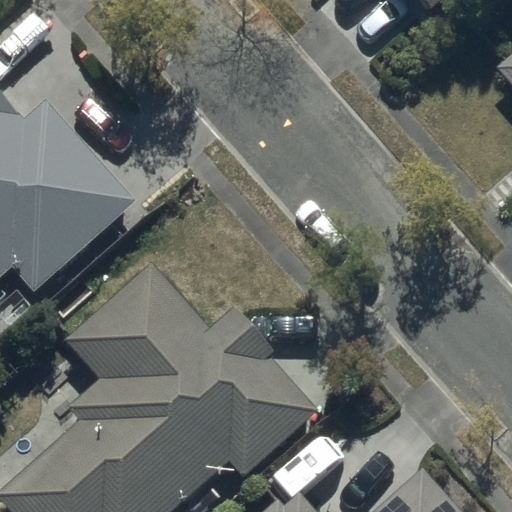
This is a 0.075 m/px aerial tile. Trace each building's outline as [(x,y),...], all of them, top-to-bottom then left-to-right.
[(418,0),(431,13),(445,0),(418,0)] [(511,52),(496,65),(511,83),(511,52)] [(0,278),(10,270),(33,294),(135,208),(48,103),(22,124),(0,97),(0,278)] [(30,470),(0,494),(0,504),(7,511),(166,511),(225,459),(244,480),(316,414),(267,359),(272,352),(233,310),(206,334),(150,264),(62,345),(96,383),(74,405),(66,398),(11,448),(30,470)] [(458,511),(420,471),(376,511),(316,511),(301,491),(272,511),(458,511)]
